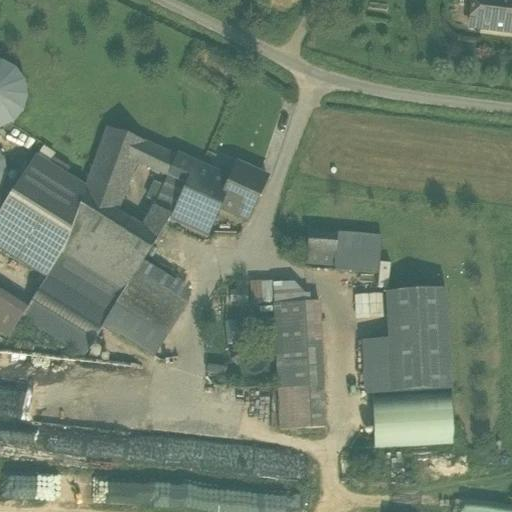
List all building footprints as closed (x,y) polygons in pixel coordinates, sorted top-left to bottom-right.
[(511,0),(473,0),(470,28),(511,33),(511,0)] [(0,125),(2,125),(12,119),(20,109),(23,97),(22,85),(16,74),(6,67),(0,65),(0,125)] [(117,212),(138,158),(146,143),(108,128),(86,189),(84,194),(117,212)] [(145,164),(168,175),(176,157),(146,143),(138,158),(142,160),(145,164)] [(0,211),(0,247),(47,277),(47,276),(110,315),(116,304),(124,291),(62,252),(84,194),(86,189),(34,157),(0,211)] [(196,166),(176,157),(168,175),(188,184),(196,166)] [(237,165),(230,181),(219,206),(220,206),(231,211),(230,212),(248,220),(267,178),(237,165)] [(208,232),(220,206),(219,206),(230,181),(200,167),(196,166),(188,184),(173,217),(208,232)] [(136,271),(158,237),(142,227),(117,212),(84,194),(62,252),(124,291),(136,271)] [(155,206),(150,213),(151,214),(150,216),(165,225),(171,216),(155,206)] [(158,237),(165,225),(150,216),(151,214),(150,213),(142,227),(158,237)] [(308,232),(307,252),(335,254),(337,234),(308,232)] [(353,235),(337,234),(335,254),(334,266),(334,272),(378,275),(381,238),(353,235)] [(334,266),(335,254),(307,252),(306,264),(334,266)] [(177,297),(136,271),(124,291),(116,304),(162,332),(176,310),(177,297)] [(47,277),(27,308),(21,317),(84,356),(110,315),(47,276),(47,277)] [(273,284),(274,305),(305,304),(304,295),(293,284),(273,284)] [(259,285),(260,308),(271,307),(271,285),(259,285)] [(0,331),(9,337),(21,317),(27,308),(0,290),(0,331)] [(387,340),(390,394),(450,391),(445,291),(385,294),(387,340)] [(383,294),(354,296),(356,319),(384,318),(383,294)] [(274,305),(277,369),(322,367),(319,303),(305,304),(274,305)] [(365,395),(390,394),(387,340),(363,342),(365,395)] [(277,369),(279,391),(324,388),(322,367),(277,369)] [(325,413),(324,388),(279,391),(280,413),(281,430),(326,428),(325,413)] [(451,393),(371,397),(374,449),(454,445),(451,393)]
